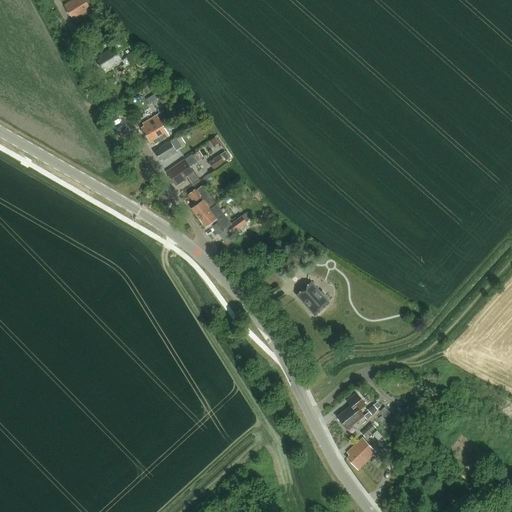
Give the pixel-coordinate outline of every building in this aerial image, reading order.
[(73,0),(64,6),(70,17),(74,15),(75,18),(90,8),(85,0),(73,0)] [(115,53),(126,46),(119,36),(107,43),(110,49),(98,57),(99,60),(96,62),(101,69),(104,68),(105,70),(120,61),(115,53)] [(131,65),(140,59),(134,51),(126,57),(121,61),(126,67),(130,64),(131,65)] [(160,97),(154,101),(161,112),(168,108),(160,97)] [(145,136),(167,123),(161,126),(155,116),(142,124),(143,127),(140,129),(145,136)] [(175,125),(172,128),(170,128),(167,123),(145,136),(149,144),(152,141),(154,144),(178,130),(175,125)] [(215,137),(209,141),(213,147),(219,143),(215,137)] [(176,138),(160,148),(161,149),(155,153),(160,161),(163,159),(164,161),(178,153),(176,150),(181,146),(176,138)] [(224,161),(221,155),(219,154),(209,162),(214,168),(224,161)] [(192,155),(185,159),(190,166),(197,162),(192,155)] [(185,159),(166,172),(173,182),(176,180),(178,183),(183,180),(185,182),(191,178),(189,176),(192,174),(195,172),(190,166),(185,159)] [(210,173),(201,180),(204,185),(214,179),(210,173)] [(210,208),(217,203),(209,193),(203,186),(195,192),(194,190),(187,196),(194,206),(190,209),(198,218),(210,208)] [(232,223),(217,204),(217,203),(210,208),(198,218),(204,226),(208,223),(217,234),(224,229),(232,223)] [(247,212),(243,215),(247,221),(251,218),(247,212)] [(244,224),(240,218),(226,229),(230,235),(244,224)] [(321,293),(310,281),(295,294),(314,315),(329,302),(321,293)] [(358,409),(364,404),(355,393),(346,399),(350,405),(337,416),(347,428),(363,415),(358,409)] [(406,407),(399,413),(409,423),(421,411),(411,402),(406,407)] [(374,405),(368,410),(372,415),(378,410),(374,405)] [(365,442),(362,438),(347,452),(349,455),(346,458),(357,469),(375,452),(365,442)] [(469,498),(483,510),(488,504),(475,492),(469,498)]
